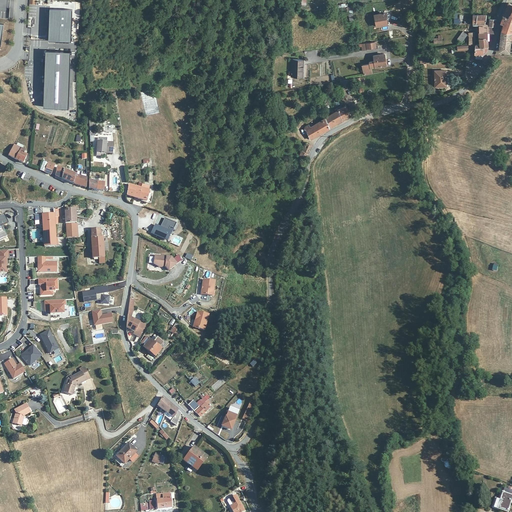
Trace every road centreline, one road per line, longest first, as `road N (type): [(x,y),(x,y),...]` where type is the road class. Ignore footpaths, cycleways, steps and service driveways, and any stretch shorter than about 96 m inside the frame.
road 1 (residential): [(231,450),(243,441),(279,364),(271,265),(311,152),(356,119),(438,103),(463,89),(490,54),(506,0)]
road 2 (residential): [(0,156),(131,210),(125,342),(162,390),(231,450)]
road 3 (residential): [(0,347),(13,341),(23,319),(20,210),(13,205)]
